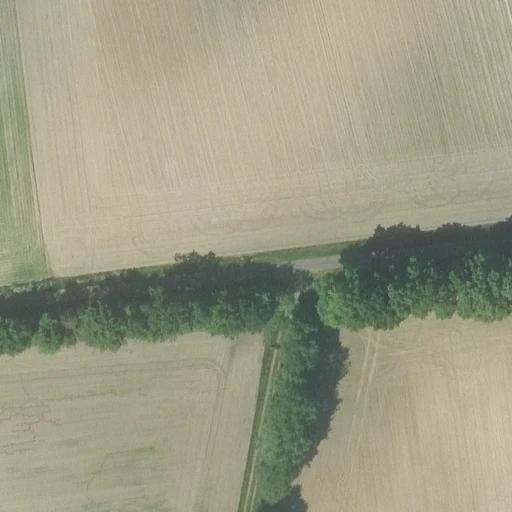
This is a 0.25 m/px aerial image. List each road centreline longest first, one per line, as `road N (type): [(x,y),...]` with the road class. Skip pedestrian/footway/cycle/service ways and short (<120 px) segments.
road 1 (unclassified): [(293,272),(0,308)]
road 2 (unclassified): [(293,272),(248,511)]
road 3 (unclassified): [(511,244),(293,272)]
